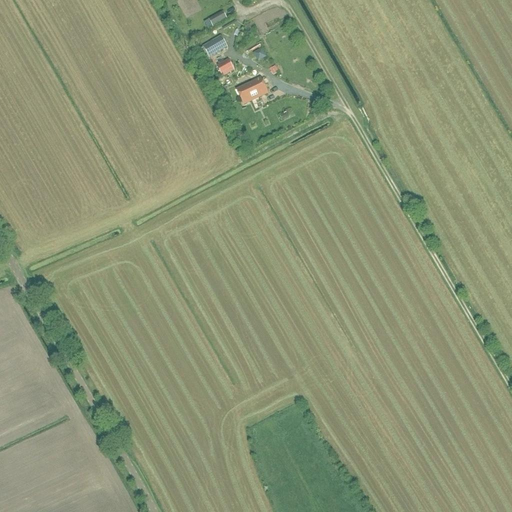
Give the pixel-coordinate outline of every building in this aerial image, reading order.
[(277,18),(281,9),(275,6),(270,15),(277,18)] [(223,13),(209,21),(213,28),(227,20),(223,13)] [(235,24),(230,26),(234,34),(239,31),(235,24)] [(221,38),(204,48),(210,59),(227,49),(221,38)] [(228,61),(217,67),(223,78),(234,72),(228,61)] [(261,80),(237,91),(244,106),(268,95),(261,80)]
